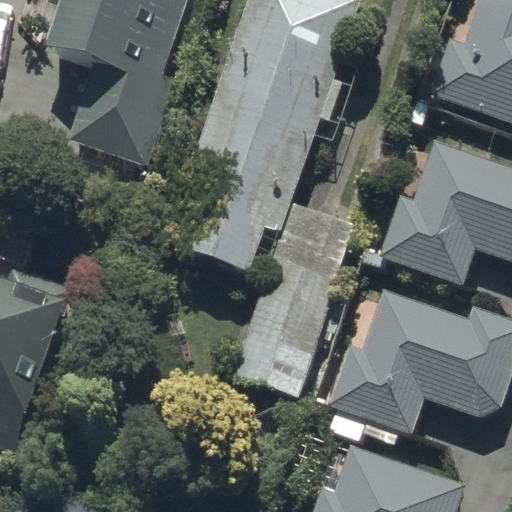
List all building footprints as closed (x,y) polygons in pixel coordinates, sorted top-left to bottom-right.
[(99,107),(79,167),(156,193),(184,111),(175,108),(204,23),(197,21),(203,0),(67,0),(58,30),(82,38),(63,95),(99,107)] [(281,232),(357,0),(243,0),(165,246),(249,274),(265,227),(281,232)] [(511,0),(481,0),(466,43),(447,37),(428,93),(511,121),(511,0)] [(400,196),(380,256),(463,286),(474,249),(511,261),(511,168),(432,143),(413,200),(400,196)] [(358,224),(294,202),(233,387),(297,408),(358,224)] [(0,446),(15,452),(69,300),(0,276),(0,446)] [(470,318),(384,288),(366,349),(350,344),(331,406),(414,433),(427,396),(483,417),(503,407),(511,380),(511,319),(476,306),(470,318)] [(453,511),(464,484),(348,444),(332,493),(319,488),(310,511),(453,511)] [(54,511),(106,511),(60,496),(54,511)]
